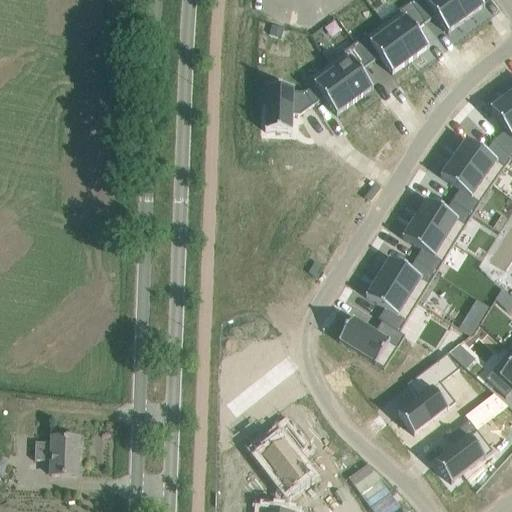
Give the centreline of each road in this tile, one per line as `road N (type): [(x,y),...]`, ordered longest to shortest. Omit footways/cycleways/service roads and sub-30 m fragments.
road 1 (residential): [(425,511),(317,396),(303,348),(323,299),(450,97),(511,48)]
road 2 (tertiary): [(168,511),(194,0)]
road 3 (tertiary): [(154,0),(137,511)]
road 4 (unknown): [(15,440),(17,474),(28,480),(168,485)]
